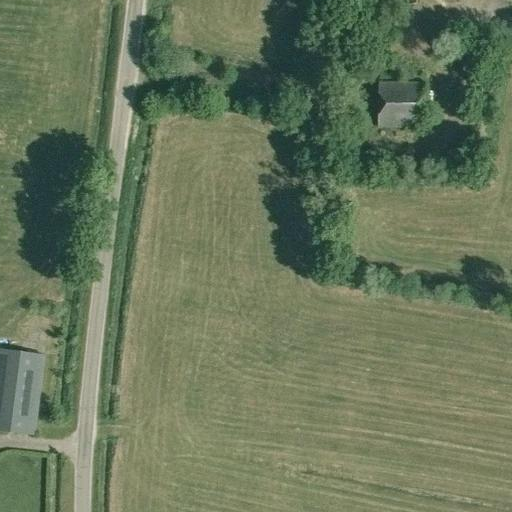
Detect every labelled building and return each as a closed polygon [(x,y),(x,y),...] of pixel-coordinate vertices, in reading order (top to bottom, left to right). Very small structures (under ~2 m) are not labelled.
[(378,126),(424,127),(425,83),(379,82),(378,126)] [(31,302),(29,325),(40,326),(42,303),(31,302)] [(0,430),(34,435),(45,355),(0,348),(0,430)] [(18,435),(16,454),(39,456),(42,438),(18,435)] [(70,511),(81,511),(80,497),(69,498),(70,511)]
